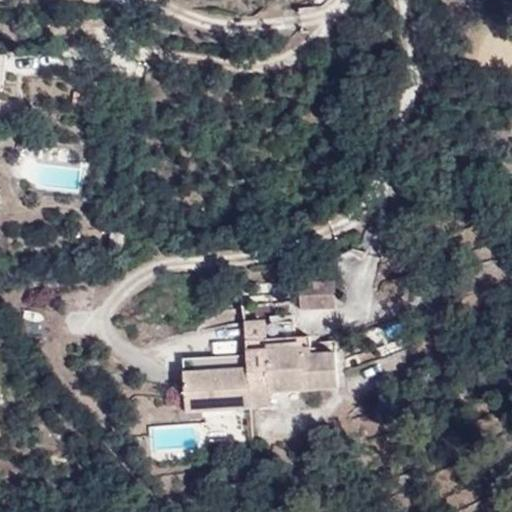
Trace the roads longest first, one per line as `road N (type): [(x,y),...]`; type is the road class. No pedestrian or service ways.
road 1 (unknown): [(344,0),(314,18),(241,28),(135,0)]
road 2 (unclassified): [(401,0),(416,78),(381,212)]
